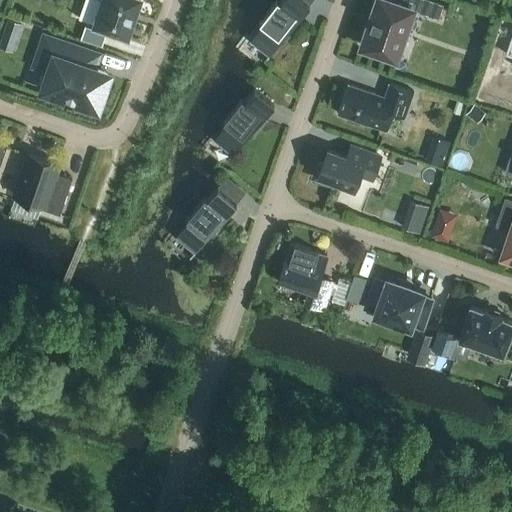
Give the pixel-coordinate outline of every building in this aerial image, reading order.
[(104,0),(95,28),(110,33),(109,37),(124,42),(125,38),(129,39),(142,0),(104,0)] [(311,7),(302,0),(284,0),(281,4),(278,2),(261,25),(263,27),(252,41),(266,53),(271,56),(265,63),(266,64),(311,7)] [(444,3),(434,0),(402,0),(402,1),(398,0),(374,0),(358,47),(398,61),(415,11),(439,19),(444,3)] [(17,44),(24,21),(10,16),(3,40),(17,44)] [(45,35),(35,65),(50,70),(44,89),(98,107),(110,71),(94,66),(98,53),(45,35)] [(414,90),(389,82),(385,96),(347,84),(338,113),(348,117),(347,120),(360,124),(361,122),(387,131),(393,114),(404,118),(414,90)] [(246,104),(243,102),(225,124),(228,126),(216,141),(235,155),(229,162),(231,163),(276,107),(256,91),(253,95),(246,104)] [(447,160),(451,139),(438,136),(434,158),(447,160)] [(374,180),(382,158),(383,154),(351,143),(346,157),(329,151),(324,165),(320,164),(315,179),(334,186),(335,182),(356,190),(361,176),(374,180)] [(56,173),(59,163),(29,153),(15,196),(42,205),(41,208),(60,215),(72,178),(56,173)] [(220,190),(210,202),(207,200),(189,222),(191,225),(180,239),(198,254),(192,261),(193,262),(240,206),(220,190)] [(511,198),(505,196),(495,225),(508,230),(498,256),(511,260),(511,198)] [(410,213),(405,227),(420,232),(425,219),(410,213)] [(435,223),(431,234),(447,240),(451,229),(435,223)] [(328,252),(289,241),(278,278),(314,290),(309,306),(325,311),(334,281),(321,277),(328,252)] [(426,288),(386,274),(384,279),(374,275),(364,307),(377,311),(375,317),(377,321),(389,325),(393,323),(395,318),(424,328),(435,296),(424,292),(426,288)] [(511,331),(511,317),(470,304),(458,338),(472,343),(471,346),(487,351),(487,348),(505,354),(511,331)] [(458,332),(439,325),(433,345),(451,352),(458,332)]
